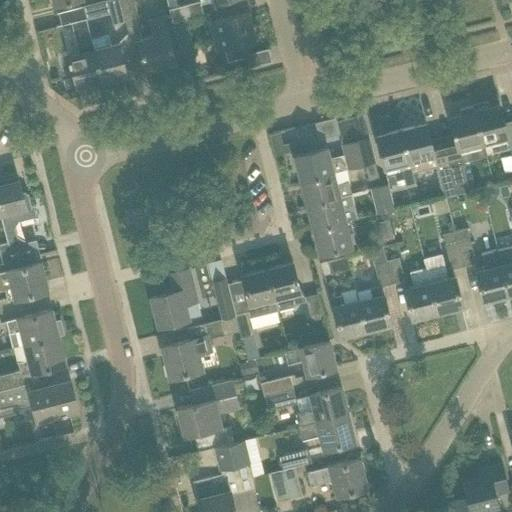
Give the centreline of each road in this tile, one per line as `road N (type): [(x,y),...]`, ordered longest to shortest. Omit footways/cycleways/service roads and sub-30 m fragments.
road 1 (residential): [(101,278),(276,232),(255,117)]
road 2 (residential): [(511,327),(365,362),(398,503)]
road 3 (unclassified): [(304,104),(511,51)]
road 4 (residential): [(398,503),(511,338)]
road 5 (unclassified): [(83,156),(255,117)]
road 6 (unclassified): [(116,429),(123,369),(101,278)]
road 7 (unclassified): [(101,278),(82,196),(83,156)]
